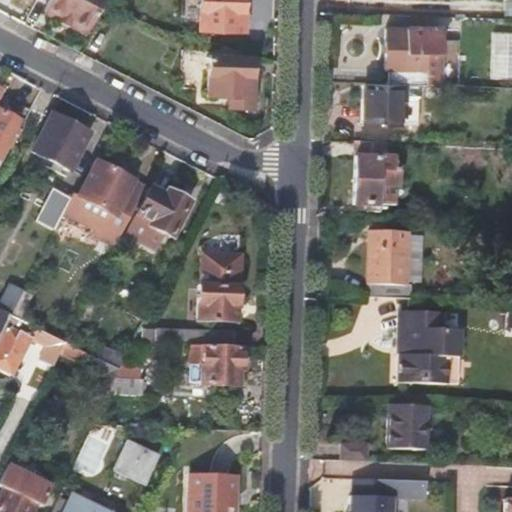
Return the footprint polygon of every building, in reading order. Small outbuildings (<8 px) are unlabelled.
[(102,0),(46,0),(40,12),(79,34),(95,3),(100,6),(102,2),(102,0)] [(195,0),(195,31),(237,33),(237,10),(241,10),(241,0),(195,0)] [(389,66),(389,82),(421,83),(429,84),(429,69),(440,69),(441,26),(388,24),(386,66),(389,66)] [(443,27),(444,51),(461,50),(460,26),(443,27)] [(511,33),(487,33),(485,78),(511,78),(511,33)] [(204,56),(202,98),(227,98),(226,109),(249,110),(250,77),(244,77),(245,58),(204,56)] [(439,84),(440,69),(429,69),(429,84),(439,84)] [(431,124),(432,85),(369,83),(367,121),(431,124)] [(0,160),(21,121),(0,110),(0,160)] [(89,134),(49,113),(30,153),(69,172),(89,134)] [(389,155),(389,140),(379,140),(358,139),(355,202),(378,203),(378,202),(397,203),(398,194),(384,194),(385,183),(398,184),(398,166),(393,166),(393,156),(389,155)] [(146,185),(96,159),(78,193),(74,191),(69,199),(63,211),(96,228),(93,233),(116,244),(146,185)] [(147,186),(134,215),(149,222),(146,228),(169,240),(189,201),(166,189),(163,194),(147,186)] [(33,223),(52,233),(53,230),(63,211),(69,199),(50,189),(33,223)] [(372,281),(371,295),(414,297),(414,284),(407,284),(407,280),(409,233),(370,232),(368,281),(372,281)] [(423,281),(424,234),(409,233),(407,280),(423,281)] [(194,284),(194,321),(235,323),(235,284),(235,254),(197,254),(196,284),(194,284)] [(3,311),(0,317),(0,336),(9,316),(10,314),(3,311)] [(401,382),(449,383),(450,357),(459,357),(460,313),(407,311),(405,356),(401,356),(401,382)] [(64,344),(9,316),(0,336),(0,371),(11,377),(30,339),(43,346),(37,358),(53,366),(59,354),(64,344)] [(154,329),(153,344),(199,345),(233,346),(235,331),(154,327),(154,329)] [(140,343),(153,344),(154,329),(141,329),(140,343)] [(92,387),(105,394),(113,378),(118,368),(97,358),(65,342),(64,344),(59,354),(98,373),(92,387)] [(244,372),(244,347),(233,346),(199,345),(198,386),(237,387),(238,371),(244,372)] [(97,358),(118,368),(123,359),(102,348),(97,358)] [(458,384),(459,357),(450,357),(449,383),(458,384)] [(115,377),(113,378),(105,394),(142,395),(143,378),(138,378),(139,366),(121,363),(115,377)] [(426,448),(427,405),(389,403),(388,446),(426,448)] [(155,456),(125,442),(113,469),(144,482),(155,456)] [(341,446),(341,461),(366,461),(366,446),(341,446)] [(5,465),(0,476),(0,484),(2,485),(0,488),(0,511),(30,511),(36,502),(40,503),(48,486),(5,465)] [(190,473),(188,496),(199,497),(200,474),(190,473)] [(199,497),(188,496),(187,511),(228,511),(229,497),(236,498),(237,475),(200,474),(199,497)] [(429,480),(392,479),(355,477),(355,495),(352,495),(351,511),(393,511),(394,497),(428,497),(429,480)] [(106,511),(69,494),(60,511),(106,511)]
